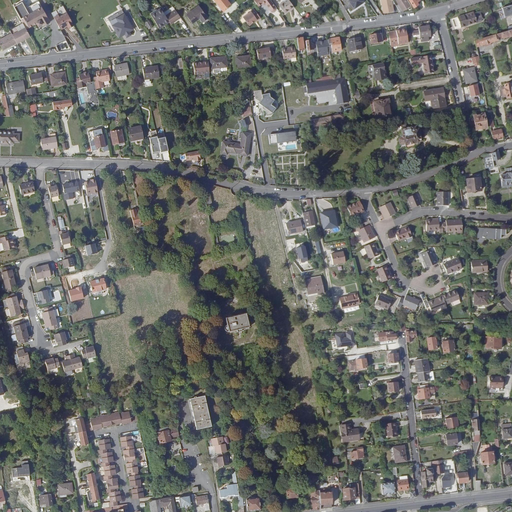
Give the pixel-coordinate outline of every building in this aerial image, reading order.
[(227,0),(214,0),(223,11),(231,5),(227,0)] [(276,8),(270,0),(253,0),(258,6),(261,4),(262,5),(263,5),(264,5),(266,4),(269,9),(270,11),(271,11),(272,12),(273,12),(274,11),(275,11),(275,10),(276,9),(276,8)] [(288,0),(282,0),(283,1),(278,5),(285,14),(288,11),(294,7),(292,5),(288,0)] [(392,3),(394,2),(392,0),(386,0),(387,0),(388,4),(382,5),(383,14),(393,12),(392,3)] [(411,5),(407,0),(392,0),(394,2),(396,6),(399,12),(400,12),(402,10),(403,11),(411,5)] [(185,15),(192,24),(199,18),(202,22),(208,18),(199,5),(185,15)] [(502,8),(505,18),(511,15),(511,7),(511,5),(502,8)] [(23,17),(29,27),(36,23),(38,26),(42,24),(43,26),(50,22),(42,7),(23,17)] [(122,7),(107,15),(119,38),(125,35),(127,38),(136,33),(122,7)] [(150,15),(158,27),(164,24),(164,25),(169,22),(165,16),(160,9),(157,11),(150,15)] [(180,18),(174,9),(165,16),(169,22),(170,24),(180,18)] [(257,20),(261,18),(254,9),(243,17),(249,25),(254,22),(257,20)] [(460,27),(477,22),(477,21),(483,19),(480,11),(474,13),(464,16),(464,15),(457,17),(460,27)] [(54,17),(60,30),(67,26),(68,28),(73,25),(66,12),(59,17),(58,15),(54,17)] [(11,33),(12,34),(25,27),(23,23),(10,30),(11,33)] [(420,35),(420,38),(421,42),(429,41),(428,37),(431,37),(430,30),(428,30),(428,26),(419,27),(419,30),(420,35)] [(16,43),(17,43),(30,36),(25,27),(12,34),(16,43)] [(388,32),(391,48),(398,47),(398,45),(408,43),(406,33),(405,34),(404,29),(388,32)] [(511,35),(511,29),(509,30),(501,33),(503,38),(511,35)] [(0,39),(0,45),(3,50),(16,43),(12,34),(11,33),(0,39)] [(371,44),(382,42),(381,33),(370,35),(371,41),(371,44)] [(497,34),(478,40),(480,46),(499,40),(499,39),(497,34)] [(65,38),(55,42),(60,53),(70,49),(65,38)] [(328,40),(328,44),(331,44),(332,52),(341,51),(339,38),(328,40)] [(350,52),(362,49),(360,38),(355,38),(355,40),(348,42),(350,52)] [(328,40),(316,42),(316,45),(317,51),(318,56),(327,55),(326,47),(329,46),(328,44),(328,40)] [(313,52),(317,51),(316,45),(313,45),(313,43),(312,43),(311,43),(310,41),(306,41),(307,51),(313,50),(313,52)] [(256,50),(258,60),(270,58),(270,57),(274,57),(273,48),(269,49),(269,48),(256,50)] [(283,59),(296,57),(295,48),(288,49),(286,49),(282,49),(283,59)] [(431,55),(410,59),(411,65),(423,63),(425,74),(434,73),(431,55)] [(236,57),(237,68),(251,67),(250,56),(236,57)] [(476,65),(481,64),(479,56),(471,58),(472,64),(474,63),(474,66),(476,65)] [(210,59),(211,69),(227,67),(226,57),(216,58),(216,59),(210,59)] [(194,75),(209,73),(208,62),(193,64),(194,75)] [(116,77),(130,74),(127,63),(113,66),(116,77)] [(385,74),(383,64),(373,65),(375,78),(375,80),(387,79),(386,73),(385,74)] [(144,80),(159,77),(158,66),(152,67),(147,68),(142,69),(144,80)] [(463,70),(466,84),(476,81),(473,68),(463,70)] [(107,70),(96,72),(97,77),(93,78),(94,82),(96,89),(104,87),(102,82),(109,80),(107,70)] [(29,76),(31,85),(43,82),(41,73),(29,76)] [(50,75),(52,86),(66,84),(65,73),(63,73),(55,74),(50,75)] [(94,82),(91,83),(88,73),(78,75),(79,78),(80,80),(77,81),(76,81),(78,88),(86,87),(88,94),(91,93),(91,96),(89,100),(95,104),(99,104),(96,89),(94,82)] [(345,78),(304,84),(306,93),(334,89),(336,104),(348,102),(345,78)] [(17,93),(25,92),(23,81),(6,84),(8,95),(9,95),(17,93)] [(469,86),(472,98),(481,96),(478,84),(469,86)] [(506,99),(511,97),(511,84),(504,86),(504,88),(500,89),(501,98),(506,97),(506,99)] [(442,89),(424,92),(425,102),(430,101),(431,106),(445,104),(442,89)] [(262,90),(254,91),(256,100),(259,99),(260,105),(264,104),(266,115),(277,113),(276,107),(278,106),(277,100),(273,101),(271,93),(263,95),(262,90)] [(374,102),(377,118),(378,118),(391,116),(392,116),(389,99),(374,102)] [(72,106),(71,100),(52,102),(53,110),(64,109),(63,107),(67,106),(72,106)] [(343,114),(311,120),(311,123),(312,127),(330,124),(335,123),(335,121),(344,119),(344,115),(343,114)] [(475,116),(474,116),(476,129),(481,128),(485,127),(484,123),(486,123),(485,118),(483,118),(483,115),(479,116),(478,114),(476,115),(475,116)] [(131,141),(143,139),(141,126),(128,129),(131,141)] [(417,130),(416,126),(407,128),(406,128),(401,129),(400,130),(402,138),(401,139),(400,140),(401,143),(402,144),(404,144),(414,142),(414,144),(419,143),(418,141),(421,140),(419,133),(418,130),(417,130)] [(104,152),(109,150),(104,128),(87,132),(91,151),(96,150),(96,149),(103,147),(104,152)] [(113,145),(124,143),(121,129),(110,132),(113,145)] [(267,135),(268,144),(277,143),(276,142),(295,139),(294,130),(283,132),(283,134),(268,136),(267,135)] [(491,132),(492,139),(502,137),(501,131),(498,132),(498,130),(491,132)] [(13,134),(13,132),(0,131),(0,143),(1,143),(1,145),(10,145),(10,144),(10,142),(14,142),(19,142),(19,134),(13,134)] [(239,155),(247,156),(250,134),(243,133),(241,145),(237,144),(223,142),(221,154),(227,154),(227,152),(236,153),(239,153),(239,155)] [(40,139),(42,150),(57,148),(56,137),(40,139)] [(152,153),(160,151),(157,139),(157,137),(149,138),(152,153)] [(165,137),(157,139),(160,151),(160,153),(168,151),(165,137)] [(195,159),(195,161),(200,160),(199,150),(198,151),(180,154),(181,160),(189,159),(190,160),(195,159)] [(497,152),(484,154),(485,168),(494,167),(493,161),(499,160),(497,152)] [(501,185),(508,185),(509,187),(511,186),(511,167),(505,168),(506,174),(500,175),(501,185)] [(97,192),(95,179),(91,180),(91,181),(88,182),(84,182),(87,195),(97,192)] [(466,180),(467,192),(481,191),(480,187),(482,187),(481,183),(480,183),(479,179),(466,180)] [(19,185),(21,195),(35,192),(32,182),(19,185)] [(64,193),(79,191),(77,182),(62,185),(64,193)] [(210,189),(209,184),(201,182),(203,191),(208,190),(210,189)] [(53,183),(46,184),(47,188),(48,188),(51,198),(59,196),(56,185),(54,186),(53,183)] [(437,206),(447,206),(448,206),(447,192),(437,192),(437,206)] [(412,208),(419,205),(421,205),(416,194),(407,197),(412,208)] [(361,213),(364,211),(360,201),(347,208),(351,216),(357,213),(360,212),(361,213)] [(384,219),(391,216),(395,214),(390,202),(379,207),(384,219)] [(130,210),(134,226),(142,224),(139,214),(137,214),(136,208),(130,210)] [(323,230),(337,227),(334,211),(320,214),(323,230)] [(305,227),(315,225),(313,212),(302,214),(304,221),(305,227)] [(439,233),(443,233),(443,230),(443,225),(438,225),(438,219),(432,219),(426,219),(426,231),(439,231),(439,233)] [(443,225),(443,230),(446,230),(446,232),(457,232),(457,233),(462,233),(462,220),(446,221),(446,223),(443,223),(443,225)] [(306,231),(304,221),(300,222),(300,221),(286,224),(288,235),(303,232),(306,231)] [(356,227),(355,228),(356,231),(358,230),(364,243),(375,238),(369,225),(363,228),(362,225),(356,227)] [(137,235),(146,233),(144,226),(135,228),(137,235)] [(412,236),(408,227),(394,232),(398,241),(405,238),(405,239),(412,236)] [(506,230),(477,227),(476,237),(496,239),(497,234),(501,235),(505,235),(506,230)] [(65,230),(59,231),(58,232),(59,235),(60,235),(62,245),(71,243),(68,233),(65,233),(65,230)] [(4,251),(15,248),(13,239),(10,240),(9,240),(8,236),(0,237),(0,242),(2,242),(4,251)] [(374,243),(364,247),(369,259),(379,255),(374,243)] [(427,268),(436,264),(431,250),(421,254),(424,260),(427,268)] [(331,254),(333,265),(345,263),(343,252),(331,254)] [(66,256),(67,259),(62,260),(64,268),(74,266),(73,258),(74,257),(73,254),(66,256)] [(443,265),(447,274),(462,268),(458,259),(443,265)] [(486,260),(471,262),(472,273),(488,272),(486,260)] [(48,264),(41,266),(44,278),(51,276),(51,275),(54,275),(53,267),(49,268),(48,264)] [(31,273),(32,278),(33,280),(36,279),(37,280),(44,278),(41,266),(34,268),(35,272),(31,273)] [(215,271),(216,277),(234,272),(233,266),(215,271)] [(386,266),(377,269),(382,282),(392,279),(386,266)] [(3,281),(14,278),(12,269),(10,270),(9,267),(2,268),(3,272),(1,272),(3,281)] [(318,295),(324,294),(320,277),(311,279),(305,280),(308,295),(317,293),(318,295)] [(14,278),(3,281),(5,289),(7,289),(7,292),(15,290),(14,287),(16,286),(14,278)] [(90,282),(92,293),(106,289),(103,279),(90,282)] [(50,302),(47,290),(36,292),(39,301),(41,300),(42,304),(50,302)] [(456,291),(442,296),(445,304),(459,299),(456,291)] [(347,296),(337,298),(340,309),(353,306),(353,305),(358,304),(356,293),(350,295),(351,296),(347,296)] [(482,303),(488,303),(488,293),(474,293),(474,305),(482,305),(482,303)] [(387,310),(391,301),(379,295),(375,305),(387,310)] [(406,295),(404,299),(401,297),(397,307),(400,308),(402,304),(415,310),(419,301),(406,295)] [(19,305),(23,304),(22,300),(17,301),(16,296),(15,296),(7,298),(6,299),(8,308),(19,305)] [(424,304),(426,309),(429,307),(431,312),(440,309),(441,310),(446,308),(445,304),(442,296),(427,302),(426,299),(423,301),(424,304)] [(23,304),(19,305),(8,308),(10,317),(21,314),(20,310),(24,309),(23,304)] [(52,310),(51,307),(44,309),(44,312),(42,313),(43,320),(55,317),(53,310),(52,310)] [(247,316),(246,316),(246,313),(225,318),(227,325),(226,325),(225,326),(225,327),(224,328),(224,329),(225,329),(225,330),(226,331),(227,331),(228,331),(229,332),(236,330),(249,327),(248,322),(249,322),(250,321),(250,320),(250,319),(250,318),(250,317),(249,317),(249,316),(248,316),(247,316)] [(43,320),(45,328),(49,326),(50,330),(58,328),(55,317),(43,320)] [(15,334),(27,331),(25,323),(23,324),(22,320),(15,322),(16,325),(13,326),(15,334)] [(193,324),(183,326),(185,332),(194,329),(193,324)] [(405,331),(407,342),(411,341),(411,338),(416,337),(415,331),(409,332),(409,329),(405,329),(405,331)] [(335,334),(338,347),(356,344),(354,330),(345,332),(335,334)] [(28,338),(27,331),(15,334),(17,341),(20,340),(20,344),(28,342),(27,338),(28,338)] [(59,346),(66,344),(65,340),(66,340),(64,332),(54,334),(56,343),(58,343),(59,346)] [(379,342),(396,340),(395,334),(394,335),(393,335),(392,335),(391,332),(378,334),(379,342)] [(428,350),(437,349),(435,337),(426,338),(428,350)] [(486,337),(485,348),(501,349),(501,338),(486,337)] [(441,342),(443,353),(454,351),(453,340),(441,342)] [(85,350),(81,351),(83,356),(83,358),(87,357),(88,359),(95,357),(93,346),(85,348),(85,350)] [(29,362),(27,352),(24,353),(23,349),(16,351),(19,364),(20,364),(29,362)] [(392,351),(387,351),(388,364),(399,363),(397,350),(392,351)] [(69,355),(73,370),(83,367),(80,357),(75,359),(74,354),(69,355)] [(365,354),(347,357),(349,370),(367,368),(365,354)] [(73,370),(69,355),(65,356),(67,361),(61,362),(64,373),(73,370)] [(53,358),(45,360),(48,371),(56,368),(56,367),(60,366),(59,363),(58,358),(54,360),(53,358)] [(427,359),(414,360),(416,372),(417,372),(428,371),(429,371),(427,359)] [(428,371),(417,372),(419,383),(430,381),(430,380),(428,371)] [(487,378),(487,388),(488,392),(494,392),(494,387),(500,387),(499,377),(487,378)] [(388,392),(398,391),(397,382),(387,383),(388,392)] [(433,387),(417,389),(419,399),(435,397),(433,387)] [(196,430),(211,427),(204,396),(189,399),(196,430)] [(435,409),(420,411),(421,419),(436,417),(435,409)] [(115,414),(109,415),(112,426),(121,423),(118,412),(115,413),(115,414)] [(131,422),(130,416),(129,413),(123,415),(123,413),(119,414),(121,423),(121,425),(131,422)] [(474,431),(479,431),(478,413),(475,413),(475,416),(472,416),(472,420),(471,420),(472,428),(474,427),(474,431)] [(131,422),(138,421),(137,414),(130,416),(131,422)] [(100,416),(100,418),(102,428),(112,426),(109,415),(104,417),(103,415),(100,416)] [(446,424),(444,425),(444,429),(458,427),(456,417),(445,419),(445,423),(446,424)] [(79,433),(86,431),(85,427),(83,418),(76,420),(79,433)] [(90,421),(91,425),(93,432),(103,429),(100,418),(97,419),(97,420),(90,421)] [(396,430),(395,423),(386,424),(388,438),(396,437),(395,430),(396,430)] [(502,439),(511,438),(510,424),(501,425),(502,439)] [(86,431),(86,433),(93,432),(91,425),(85,427),(86,431)] [(340,426),(343,442),(358,440),(357,430),(351,431),(349,431),(349,429),(350,429),(350,425),(340,426)] [(157,433),(159,444),(171,441),(170,438),(179,436),(177,429),(168,431),(157,433)] [(132,440),(141,439),(139,430),(131,432),(132,440)] [(86,431),(79,433),(81,446),(88,445),(86,433),(86,431)] [(460,433),(445,435),(447,446),(462,444),(460,433)] [(122,448),(126,447),(132,446),(131,436),(120,438),(122,448)] [(215,446),(223,444),(222,437),(212,438),(213,446),(215,446)] [(101,454),(106,453),(106,450),(107,450),(111,449),(110,439),(99,441),(100,451),(99,451),(99,454),(101,454)] [(215,446),(216,453),(226,452),(225,444),(223,444),(215,446)] [(404,446),(393,447),(393,448),(394,452),(395,463),(406,461),(404,446)] [(362,447),(356,448),(356,451),(350,452),(351,459),(364,457),(362,447)] [(130,460),(130,463),(137,462),(137,459),(135,459),(134,449),(133,449),(126,450),(123,451),(125,461),(128,460),(130,460)] [(481,465),(494,463),(493,451),(480,453),(481,465)] [(104,467),(109,466),(108,463),(110,463),(113,462),(112,452),(108,453),(106,453),(101,454),(103,464),(101,464),(102,467),(104,467)] [(227,456),(217,457),(218,463),(218,467),(228,465),(227,456)] [(444,473),(442,460),(431,462),(431,467),(433,466),(434,474),(444,473)] [(132,473),(138,472),(137,462),(130,463),(129,463),(126,464),(127,474),(132,473)] [(511,462),(503,463),(505,475),(511,474),(511,462)] [(106,480),(111,479),(111,476),(112,476),(116,475),(114,465),(110,466),(109,466),(104,467),(105,477),(104,477),(104,480),(106,480)] [(421,473),(422,488),(428,487),(428,482),(432,481),(431,470),(427,470),(427,472),(421,473)] [(458,483),(467,482),(466,473),(457,474),(457,478),(458,483)] [(87,475),(89,488),(97,486),(94,474),(87,475)] [(134,486),(141,485),(139,475),(138,475),(132,476),(129,477),(130,487),(134,486)] [(109,493),(113,492),(113,489),(115,489),(118,488),(117,478),(113,479),(111,479),(106,480),(108,490),(106,490),(107,493),(109,493)] [(397,481),(398,491),(409,489),(407,479),(397,481)] [(382,494),(395,493),(394,483),(381,484),(382,494)] [(59,489),(56,490),(56,495),(59,495),(66,494),(73,494),(72,484),(58,485),(59,489)] [(355,499),(360,499),(358,484),(353,484),(353,488),(343,489),(344,500),(355,499)] [(227,489),(218,490),(220,498),(227,497),(227,496),(234,495),(234,496),(238,495),(238,488),(238,485),(227,486),(227,489)] [(97,486),(89,488),(92,501),(99,499),(97,486)] [(298,497),(297,487),(285,488),(287,498),(298,497)] [(133,500),(144,498),(142,488),(141,488),(135,489),(131,490),(133,500)] [(13,492),(4,494),(5,501),(15,498),(23,496),(21,489),(13,491),(13,492)] [(177,491),(178,497),(190,495),(191,495),(190,489),(177,491)] [(317,507),(316,489),(314,489),(308,490),(308,495),(309,502),(310,508),(317,507)] [(319,489),(316,489),(317,507),(329,505),(329,489),(319,489)] [(121,502),(119,492),(115,492),(113,492),(109,493),(110,503),(109,503),(109,507),(116,506),(115,502),(117,502),(121,502)] [(39,495),(40,505),(45,505),(45,507),(52,506),(51,494),(43,495),(40,495),(39,495)] [(208,503),(207,496),(196,497),(195,494),(191,495),(193,503),(197,502),(197,505),(208,503)] [(190,495),(178,497),(179,501),(180,508),(192,506),(190,495)] [(150,501),(151,511),(160,511),(160,507),(168,505),(169,511),(175,511),(173,498),(150,501)] [(246,500),(247,511),(260,510),(259,498),(246,500)]
